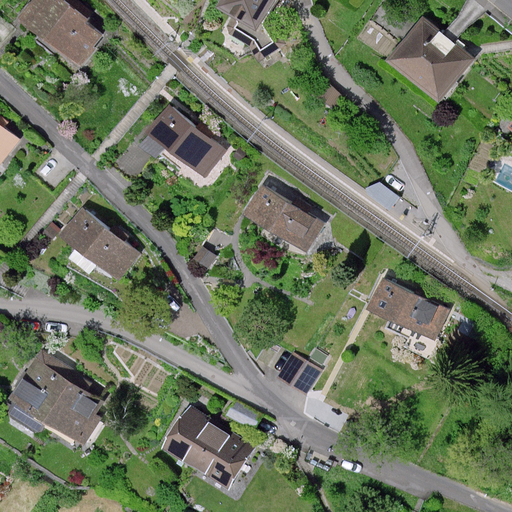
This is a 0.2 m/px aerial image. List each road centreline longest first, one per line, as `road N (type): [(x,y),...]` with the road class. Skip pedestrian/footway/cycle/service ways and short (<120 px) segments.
road 1 (residential): [(264,399),(187,270),(0,81)]
road 2 (residential): [(304,0),(329,62),(405,146),(466,263)]
road 3 (residential): [(0,306),(98,318),(264,399)]
road 4 (residential): [(503,511),(345,447),(264,399)]
